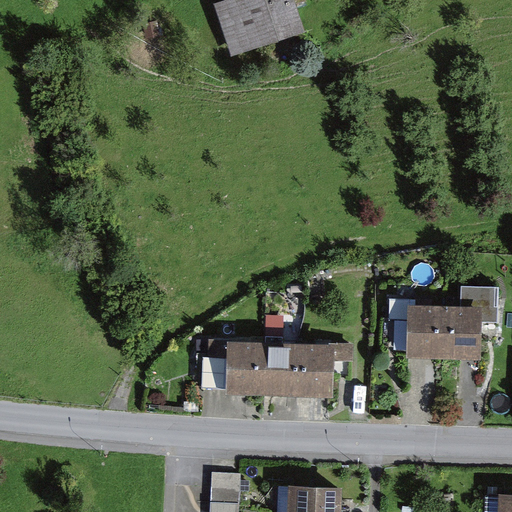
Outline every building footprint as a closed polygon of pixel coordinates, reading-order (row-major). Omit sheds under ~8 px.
[(273,0),(255,0),(198,19),(215,71),(289,46),(273,0)] [(438,315),(439,362),(474,362),(473,330),(492,330),(492,296),(479,296),(479,313),(438,315)] [(398,319),(399,363),(439,362),(438,315),(410,316),(410,299),(380,299),(381,320),(398,319)] [(270,315),(268,331),(289,334),(291,318),(270,315)] [(203,347),(201,397),(252,399),(253,349),(203,347)] [(292,350),(253,349),(252,399),(290,401),(292,350)] [(292,350),(290,401),(329,403),(330,367),(342,368),(342,351),(292,350)] [(240,511),(243,477),(213,475),(211,511),(240,511)] [(345,511),(346,493),(298,490),(297,511),(345,511)]
